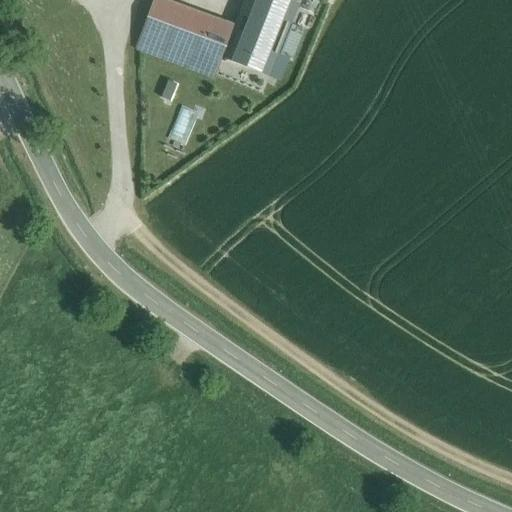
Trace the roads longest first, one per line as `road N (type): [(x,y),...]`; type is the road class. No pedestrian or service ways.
road 1 (secondary): [(490,511),(357,443),(117,272),(62,201),(0,67)]
road 2 (track): [(511,479),(407,430),(344,389),(184,273),(119,215)]
